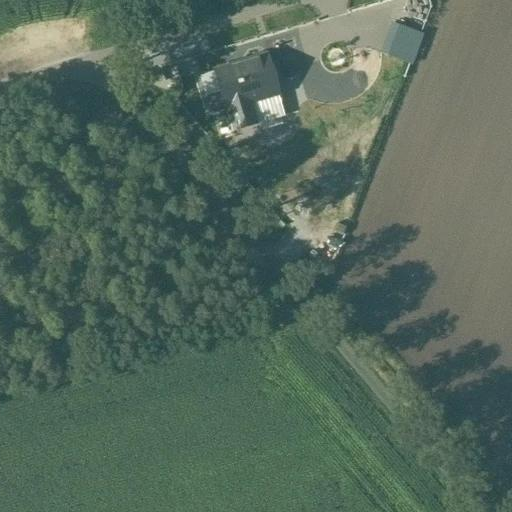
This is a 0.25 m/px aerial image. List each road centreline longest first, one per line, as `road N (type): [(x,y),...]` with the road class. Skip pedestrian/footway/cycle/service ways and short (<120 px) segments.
road 1 (track): [(83,62),(479,511)]
road 2 (unclassified): [(0,85),(297,0)]
